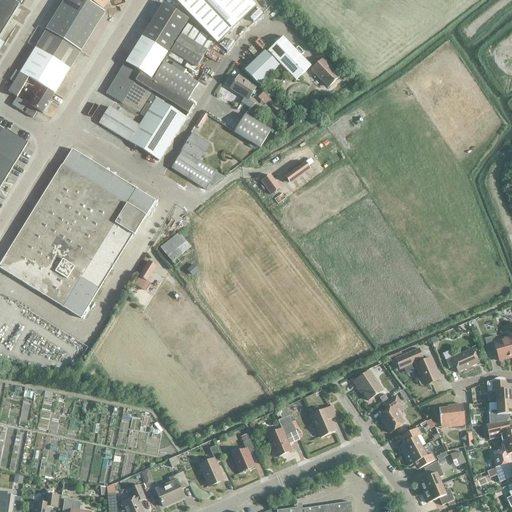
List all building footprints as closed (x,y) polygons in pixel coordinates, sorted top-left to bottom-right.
[(0,0),(0,187),(26,145),(5,131),(4,131),(4,132),(0,129),(0,37),(20,6),(10,0),(0,0)] [(83,0),(64,0),(62,4),(79,15),(87,2),(83,0)] [(110,0),(87,0),(102,11),(110,0)] [(174,0),(217,45),(256,7),(248,0),(174,0)] [(105,13),(87,2),(79,15),(97,26),(105,13)] [(62,4),(57,13),(74,24),(79,15),(62,4)] [(163,4),(152,21),(177,37),(188,20),(163,4)] [(69,32),(74,24),(57,13),(51,22),(69,32)] [(97,26),(79,15),(74,24),(69,32),(63,41),(80,52),(97,26)] [(152,21),(141,38),(167,54),(177,37),(152,21)] [(63,41),(69,32),(51,22),(46,31),(63,41)] [(180,64),(183,60),(196,68),(213,41),(187,25),(168,56),(180,64)] [(35,49),(69,70),(79,54),(45,33),(35,49)] [(151,79),(167,54),(141,38),(125,63),(151,79)] [(283,38),(267,53),(280,65),(296,81),(311,67),(283,38)] [(20,73),(29,78),(54,94),(69,70),(35,49),(20,73)] [(280,65),(267,53),(266,54),(265,52),(244,71),(259,86),(280,65)] [(323,60),(311,71),(328,88),(340,77),(323,60)] [(187,102),(198,84),(163,63),(153,80),(187,102)] [(143,117),(157,95),(188,114),(193,107),(124,64),(105,94),(143,117)] [(29,78),(20,73),(8,93),(17,98),(29,78)] [(251,110),(254,105),(248,101),(256,88),(238,77),(230,89),(244,98),(241,103),(249,109),(251,110)] [(42,114),(53,96),(41,89),(30,106),(42,114)] [(155,99),(128,142),(159,161),(186,118),(155,99)] [(128,142),(138,126),(109,108),(99,124),(128,142)] [(270,132),(252,120),(256,113),(251,110),(249,109),(234,133),(260,149),(270,132)] [(208,117),(203,114),(195,126),(200,129),(208,117)] [(181,152),(182,152),(199,162),(209,145),(192,134),(181,152)] [(134,236),(146,217),(155,202),(72,150),(62,167),(61,166),(0,264),(0,269),(81,319),(133,235),(134,236)] [(182,152),(172,169),(206,190),(207,191),(224,178),(216,173),(199,162),(182,152)] [(305,163),(284,177),(289,183),(309,168),(305,163)] [(270,176),(261,182),(271,196),(279,190),(270,176)] [(191,248),(179,233),(160,248),(172,263),(191,248)] [(156,267),(148,262),(139,277),(147,282),(156,267)] [(484,339),(488,355),(496,352),(499,362),(508,359),(507,357),(511,356),(511,337),(496,342),(494,336),(484,339)] [(418,350),(395,360),(400,370),(415,363),(416,366),(415,366),(421,380),(419,381),(419,383),(420,386),(422,386),(424,385),(424,386),(439,380),(430,360),(424,363),(418,350)] [(449,352),(442,354),(449,369),(455,366),(458,373),(478,364),(472,350),(452,358),(449,352)] [(368,401),(382,392),(369,372),(353,383),(358,390),(359,388),(368,401)] [(497,379),(492,381),(493,392),(495,392),(496,404),(511,402),(511,390),(506,391),(506,382),(505,382),(505,379),(499,378),(497,379)] [(395,411),(402,407),(396,397),(383,406),(387,412),(378,417),(390,434),(404,425),(395,411)] [(488,416),(489,425),(502,423),(506,423),(505,415),(511,414),(511,402),(496,404),(496,411),(491,411),(491,415),(488,416)] [(452,408),(438,410),(440,425),(448,424),(449,428),(465,426),(462,405),(452,406),(452,408)] [(311,416),(321,439),(335,433),(330,420),(336,418),(331,407),(319,412),(317,408),(310,411),(312,415),(311,416)] [(285,436),(296,431),(289,416),(278,421),(281,430),(267,436),(276,458),(291,452),(285,436)] [(502,423),(489,425),(486,426),(489,441),(501,438),(502,444),(511,441),(511,429),(504,432),(502,423)] [(398,447),(404,457),(421,448),(416,438),(422,435),(418,428),(405,435),(408,442),(398,447)] [(247,435),(241,438),(243,443),(242,443),(245,450),(232,456),(240,474),(254,468),(248,454),(255,451),(250,440),(249,440),(247,435)] [(511,441),(502,444),(503,450),(492,453),(496,469),(511,464),(509,455),(511,454),(511,441)] [(208,488),(224,481),(216,464),(222,462),(215,447),(209,449),(214,460),(199,466),(208,488)] [(421,448),(404,457),(409,467),(419,462),(423,468),(436,461),(432,454),(427,457),(421,448)] [(172,468),(179,465),(176,457),(168,460),(172,468)] [(418,482),(423,493),(441,485),(438,479),(443,477),(437,462),(424,469),(427,478),(418,482)] [(511,464),(496,469),(494,470),(499,483),(511,477),(511,464)] [(375,511),(363,483),(353,488),(351,481),(352,481),(347,471),(282,500),(287,511),(375,511)] [(180,490),(185,488),(189,487),(183,473),(172,477),(175,483),(156,491),(163,507),(184,498),(180,490)] [(15,476),(14,484),(22,485),(23,477),(15,476)] [(444,492),(442,488),(441,485),(423,493),(427,504),(439,499),(442,506),(454,501),(449,489),(444,492)] [(144,499),(140,488),(139,486),(130,490),(134,498),(122,503),(125,511),(143,511),(139,501),(144,499)] [(0,492),(0,511),(12,511),(17,511),(18,511),(21,498),(7,496),(7,494),(0,492)] [(35,503),(33,511),(48,511),(49,508),(57,509),(58,496),(46,494),(45,502),(42,504),(35,503)] [(116,511),(115,494),(107,495),(107,496),(108,511),(116,511)] [(64,500),(62,511),(89,511),(79,511),(80,503),(64,500)]
